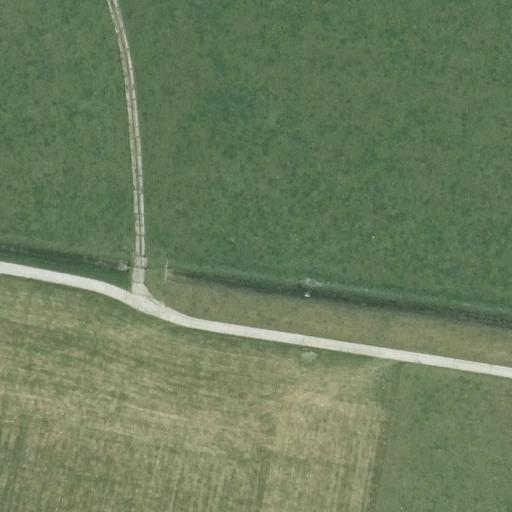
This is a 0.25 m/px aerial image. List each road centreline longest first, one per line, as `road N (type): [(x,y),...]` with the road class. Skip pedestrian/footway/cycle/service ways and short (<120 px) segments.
road 1 (track): [(0,268),(84,284),(200,325),(511,374)]
road 2 (track): [(111,0),(129,75),(138,282),(146,306)]
